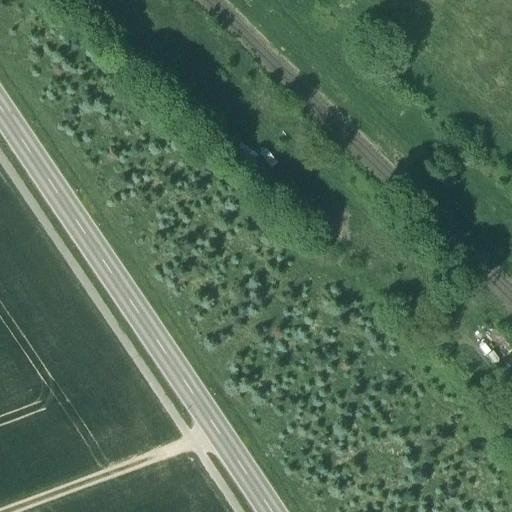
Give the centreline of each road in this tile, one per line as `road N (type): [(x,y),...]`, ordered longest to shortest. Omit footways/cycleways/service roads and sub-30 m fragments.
road 1 (secondary): [(267,511),(0,109)]
road 2 (track): [(216,433),(9,511)]
